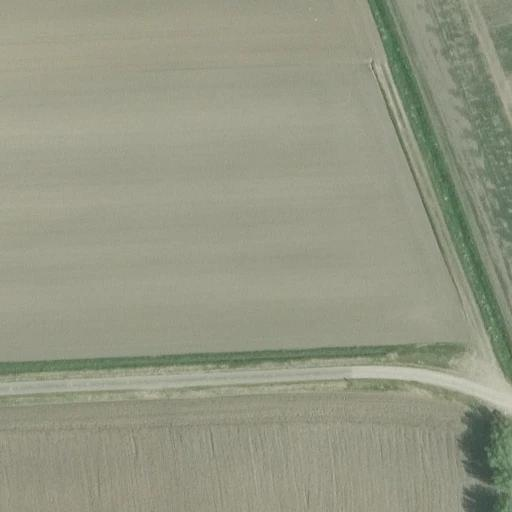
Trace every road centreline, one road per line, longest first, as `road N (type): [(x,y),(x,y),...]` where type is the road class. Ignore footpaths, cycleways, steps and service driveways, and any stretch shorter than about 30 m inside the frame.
road 1 (unclassified): [(0,389),(397,373),(462,384),(511,405)]
road 2 (track): [(499,400),(500,374),(366,0)]
